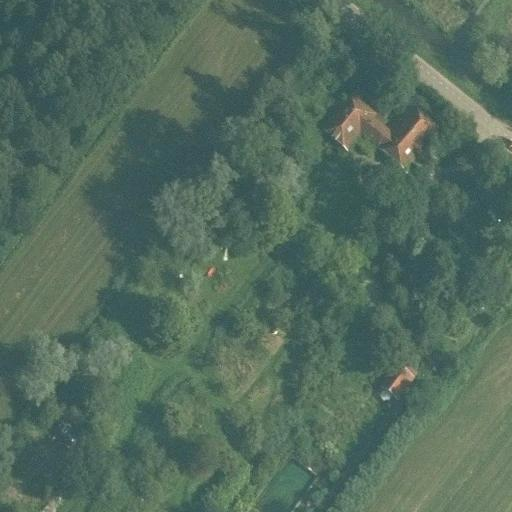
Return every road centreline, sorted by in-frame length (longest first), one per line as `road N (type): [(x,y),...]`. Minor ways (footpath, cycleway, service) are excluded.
road 1 (track): [(329,511),(511,283)]
road 2 (tertiary): [(511,145),(329,0)]
road 3 (track): [(0,184),(136,0)]
